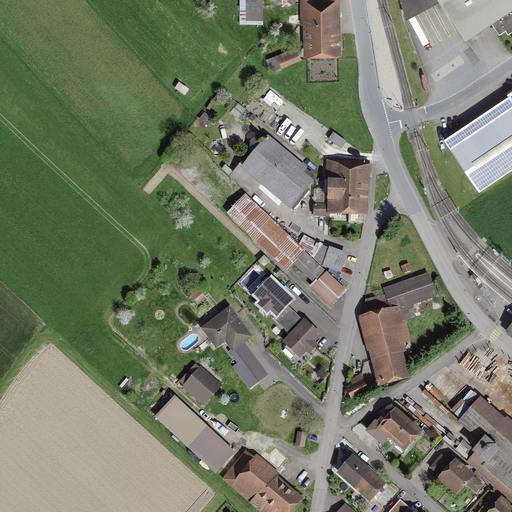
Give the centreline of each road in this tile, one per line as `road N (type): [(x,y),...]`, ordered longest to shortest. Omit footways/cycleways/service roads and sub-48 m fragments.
road 1 (residential): [(330,424),(372,230),(407,196)]
road 2 (tertiary): [(407,196),(379,122),(359,0)]
road 3 (residential): [(487,331),(360,415),(330,424)]
road 4 (tertiary): [(407,196),(487,331)]
road 5 (residential): [(330,424),(432,511)]
